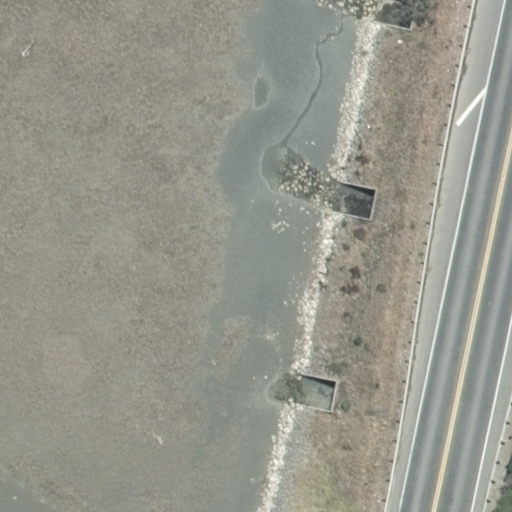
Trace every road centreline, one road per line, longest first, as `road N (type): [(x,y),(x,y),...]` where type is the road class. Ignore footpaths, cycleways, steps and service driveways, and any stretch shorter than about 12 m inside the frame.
road 1 (trunk): [(424,511),(444,354),(511,11)]
road 2 (trunk): [(511,221),(440,511)]
